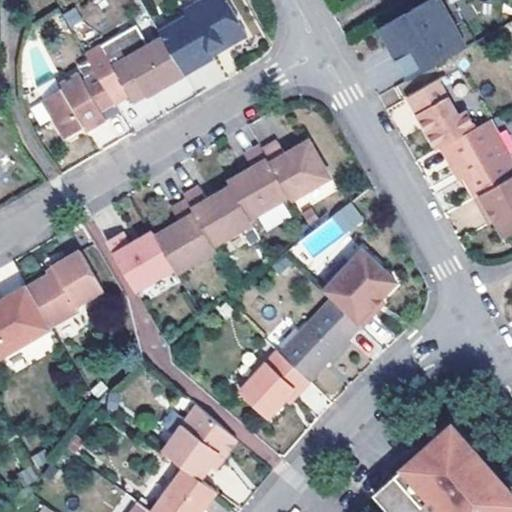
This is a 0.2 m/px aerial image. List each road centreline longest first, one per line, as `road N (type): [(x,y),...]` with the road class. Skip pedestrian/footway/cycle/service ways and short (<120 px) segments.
road 1 (residential): [(0,236),(320,50)]
road 2 (residential): [(320,50),(470,310)]
road 3 (residential): [(269,511),(421,350),(470,310)]
